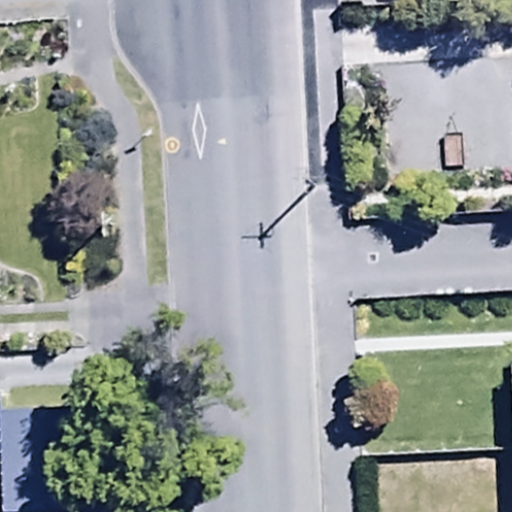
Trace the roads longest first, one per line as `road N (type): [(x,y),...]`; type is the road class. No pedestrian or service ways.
road 1 (residential): [(233,266),(511,253)]
road 2 (tertiary): [(217,0),(233,266)]
road 3 (tertiary): [(233,266),(245,511)]
